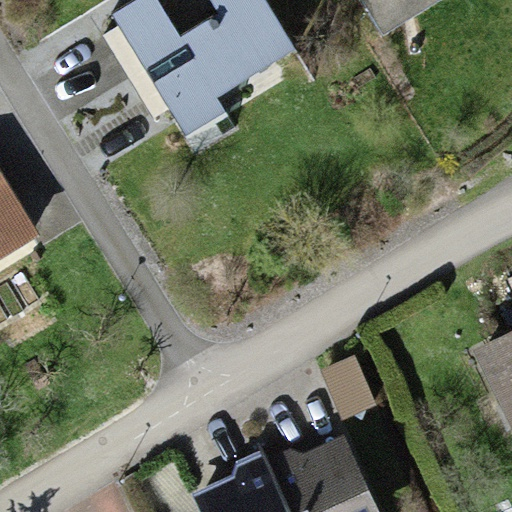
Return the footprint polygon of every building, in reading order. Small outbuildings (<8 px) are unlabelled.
[(295,49),(265,0),(211,0),(219,12),(179,36),(156,0),(131,0),(110,13),(184,136),(226,111),(217,96),(295,49)] [(360,0),(382,35),(440,0),(360,0)] [(0,260),(38,237),(0,174),(0,260)] [(511,342),(469,364),(511,450),(511,342)] [(355,358),(323,371),(342,416),(374,403),(355,358)] [(366,511),(338,443),(197,501),(201,511),(366,511)]
